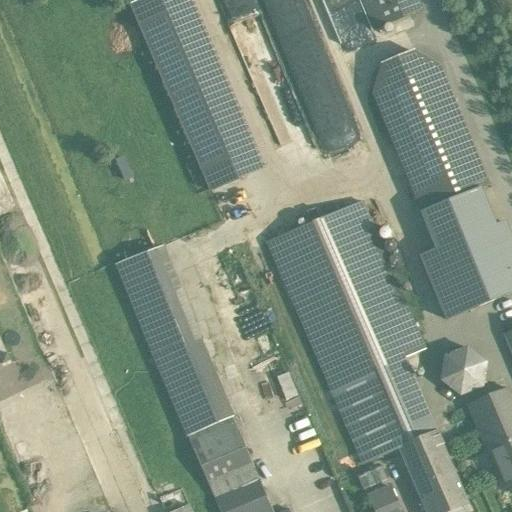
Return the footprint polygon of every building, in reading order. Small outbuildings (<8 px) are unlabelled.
[(192,0),(142,0),(129,6),(209,194),(265,170),(192,0)] [(362,0),(375,30),(413,14),(407,0),(362,0)] [(338,76),(322,36),(279,35),(306,105),(306,101),(321,141),(358,126),(338,72),(338,76)] [(479,190),(489,186),(440,66),(373,94),(422,213),(479,190)] [(437,250),(416,258),(442,323),(511,294),(511,242),(504,223),(494,227),(479,190),(422,213),(437,250)] [(466,505),(407,368),(419,363),(414,353),(423,349),(360,202),(267,242),(330,389),(363,466),(397,450),(423,511),(449,511),(460,507),(466,505)] [(230,418),(197,341),(160,247),(115,265),(159,376),(185,438),(186,437),(230,418)] [(442,357),(439,381),(457,396),(479,387),(483,363),(464,349),(442,357)] [(483,447),(511,434),(511,401),(506,388),(466,406),(483,447)] [(208,488),(252,470),(230,418),(186,437),(208,488)] [(511,434),(483,447),(501,489),(511,483),(511,434)] [(383,465),(358,476),(365,489),(389,478),(383,465)] [(213,499),(218,511),(270,511),(257,481),(213,499)] [(367,496),(374,511),(383,511),(398,506),(389,487),(367,496)] [(166,511),(184,506),(180,492),(162,497),(166,511)]
